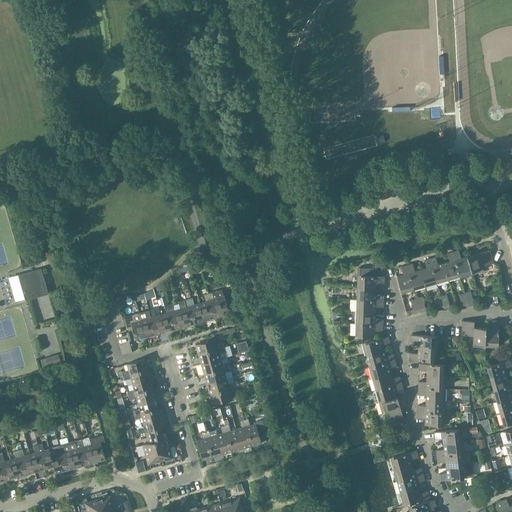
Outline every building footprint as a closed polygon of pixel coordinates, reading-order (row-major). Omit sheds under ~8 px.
[(511,154),(503,158),(507,172),(509,180),(511,179),(511,154)] [(490,250),(467,257),(472,275),(484,271),(483,269),(483,267),(489,265),(494,263),(490,250)] [(459,251),(453,252),(460,278),(472,275),(467,257),(461,258),(459,251)] [(444,263),(448,279),(449,282),(460,278),(453,252),(447,254),(449,262),(444,263)] [(204,255),(198,257),(202,271),(208,270),(204,255)] [(374,257),(374,269),(377,269),(382,269),(378,256),(376,257),(374,257)] [(430,259),(436,282),(448,279),(444,263),(438,265),(436,257),(430,259)] [(421,270),(425,285),(436,282),(430,259),(424,260),(426,268),(421,270)] [(413,264),(407,265),(413,289),(425,285),(421,270),(415,272),(413,264)] [(413,289),(407,265),(401,267),(403,275),(397,277),(401,292),(413,289)] [(41,269),(18,275),(25,301),(48,294),(41,269)] [(180,274),(173,275),(175,283),(181,281),(180,274)] [(385,276),(358,275),(357,288),(376,289),(376,283),(384,283),(385,276)] [(357,300),(384,301),(384,294),(376,294),(376,289),(357,288),(357,300)] [(222,290),(208,294),(215,318),(225,316),(223,310),(228,308),(225,296),(224,296),(222,290)] [(465,294),(468,306),(474,304),(471,292),(465,294)] [(206,302),(200,304),(205,321),(215,318),(208,294),(204,295),(206,302)] [(459,296),(461,304),(462,308),(468,306),(465,294),(459,296)] [(441,297),(444,309),(450,307),(447,295),(441,297)] [(435,298),(437,307),(438,311),(444,309),(441,297),(435,298)] [(195,324),(205,321),(200,304),(194,305),(192,298),(188,299),(195,324)] [(417,299),(420,312),(426,310),(423,298),(417,299)] [(178,302),(180,309),(185,327),(195,324),(188,299),(178,302)] [(410,301),(414,313),(420,312),(417,299),(410,301)] [(357,300),(356,312),(375,313),(376,307),(384,307),(384,301),(357,300)] [(173,304),(169,305),(176,330),(185,327),(180,309),(175,311),(173,304)] [(166,332),(176,330),(169,305),(164,306),(166,313),(161,315),(166,332)] [(153,309),(149,311),(156,335),(166,332),(161,315),(155,316),(153,309)] [(146,338),(156,335),(149,311),(139,313),(146,338)] [(383,325),(383,318),(375,318),(375,313),(356,312),(356,324),(383,325)] [(136,341),(146,338),(139,313),(124,318),(128,331),(133,329),(136,341)] [(485,347),(486,328),(474,328),(475,322),(462,321),(462,335),(473,336),(473,347),(485,347)] [(486,328),(485,347),(498,348),(499,321),(492,321),(492,329),(486,328)] [(383,331),(383,325),(356,324),(355,336),(374,337),(375,331),(383,331)] [(418,348),(437,349),(438,336),(410,335),(410,342),(418,343),(418,348)] [(362,344),(366,356),(384,351),(382,345),(390,343),(388,336),(362,344)] [(196,345),(198,355),(225,347),(224,343),(217,345),(215,339),(196,345)] [(247,344),(238,346),(240,353),(249,351),(247,344)] [(201,365),(221,359),(228,357),(225,347),(198,355),(201,365)] [(437,361),(437,349),(418,348),(418,354),(410,353),(410,360),(437,361)] [(384,351),(366,356),(369,367),(395,360),(393,354),(385,356),(384,351)] [(459,353),(449,356),(451,363),(461,359),(459,353)] [(58,355),(46,358),(48,366),(61,362),(58,355)] [(46,358),(39,360),(41,368),(48,366),(46,358)] [(122,372),(123,376),(147,369),(145,359),(127,364),(129,370),(122,372)] [(222,365),(221,359),(201,365),(204,374),(230,367),(229,363),(222,365)] [(372,379),(390,374),(389,368),(397,366),(395,360),(369,367),(372,379)] [(490,379),(506,374),(504,368),(511,366),(510,360),(487,367),(490,379)] [(446,377),(446,365),(419,364),(419,371),(427,371),(427,377),(446,377)] [(232,371),(230,367),(204,374),(207,384),(226,379),(225,373),(232,371)] [(131,379),(133,384),(150,379),(147,369),(123,376),(124,381),(131,379)] [(375,390),(401,383),(400,377),(392,379),(390,374),(372,379),(375,390)] [(490,379),(494,390),(511,384),(511,378),(507,380),(506,374),(490,379)] [(418,382),(418,388),(445,389),(446,377),(427,377),(426,382),(418,382)] [(127,392),(128,396),(153,389),(150,379),(133,384),(134,390),(127,392)] [(228,384),(226,379),(207,384),(210,394),(236,386),(235,382),(228,384)] [(375,390),(379,402),(397,397),(396,391),(403,389),(401,383),(375,390)] [(511,396),(511,391),(511,384),(494,390),(497,402),(511,397),(511,396)] [(237,391),(236,386),(210,394),(213,404),(229,399),(232,398),(230,393),(237,391)] [(445,389),(418,388),(418,395),(426,395),(426,400),(445,401),(445,389)] [(137,398),(138,404),(156,399),(153,389),(128,396),(130,400),(137,398)] [(397,397),(379,402),(382,414),(387,413),(390,424),(404,420),(397,397)] [(511,397),(497,402),(500,413),(511,409),(511,397)] [(133,411),(134,416),(159,409),(156,399),(138,404),(140,409),(133,411)] [(418,406),(417,412),(444,413),(445,401),(426,400),(426,406),(418,406)] [(142,418),(144,423),(161,418),(159,409),(134,416),(135,420),(142,418)] [(511,409),(500,413),(504,425),(511,422),(511,409)] [(417,412),(417,419),(425,419),(425,425),(444,426),(444,413),(417,412)] [(164,428),(161,418),(144,423),(145,429),(138,431),(140,435),(164,428)] [(248,419),(244,420),(252,446),(262,443),(256,424),(250,426),(248,419)] [(242,428),(236,430),(242,449),(252,446),(244,420),(240,421),(242,428)] [(232,452),(242,449),(236,430),(231,431),(229,424),(224,425),(232,452)] [(222,434),(217,435),(222,455),(232,452),(224,425),(220,427),(222,434)] [(149,443),(155,442),(167,438),(164,428),(140,435),(141,439),(148,437),(149,443)] [(442,439),(443,444),(462,442),(461,429),(434,432),(435,439),(442,439)] [(209,430),(205,431),(212,457),(222,455),(217,435),(211,437),(209,430)] [(202,460),(212,457),(205,431),(201,432),(203,439),(197,441),(202,460)] [(488,444),(489,448),(494,447),(497,446),(493,434),(486,436),(488,444)] [(91,445),(96,462),(106,460),(104,454),(108,453),(103,435),(89,439),(91,445)] [(167,438),(155,442),(161,461),(173,458),(167,438)] [(83,439),(79,441),(86,465),(96,462),(91,445),(85,446),(83,439)] [(79,441),(75,442),(69,443),(76,468),(86,465),(79,441)] [(155,442),(149,443),(143,445),(148,465),(161,461),(155,442)] [(436,450),(437,457),(463,454),(462,442),(443,444),(444,449),(436,450)] [(76,468),(69,443),(59,446),(66,471),(76,468)] [(52,456),(50,449),(44,451),(42,444),(38,445),(45,470),(54,467),(55,467),(52,456)] [(36,453),(30,455),(35,472),(45,470),(38,445),(34,446),(36,453)] [(54,467),(56,474),(66,471),(59,446),(50,449),(52,456),(55,467),(54,467)] [(22,449),(18,451),(25,475),(35,472),(30,455),(24,456),(22,449)] [(15,478),(25,475),(18,451),(14,452),(16,459),(10,460),(15,478)] [(412,465),(410,460),(418,458),(416,451),(390,458),(394,470),(412,465)] [(437,457),(437,463),(445,462),(446,468),(465,466),(463,454),(437,457)] [(3,455),(0,455),(0,461),(6,481),(15,478),(10,460),(5,462),(3,455)] [(141,462),(135,463),(138,473),(144,471),(141,462)] [(397,482),(423,474),(421,468),(413,470),(412,465),(394,470),(397,482)] [(466,478),(465,466),(446,468),(447,473),(439,474),(440,481),(466,478)] [(504,472),(496,474),(498,481),(506,479),(504,472)] [(400,493),(419,488),(417,483),(425,481),(423,474),(397,482),(400,493)] [(419,488),(400,493),(404,505),(430,498),(428,491),(420,493),(419,488)] [(170,499),(168,492),(162,494),(164,501),(170,499)] [(98,500),(101,511),(115,511),(111,496),(98,500)] [(240,497),(220,503),(222,511),(236,511),(244,510),(240,497)] [(506,499),(501,502),(505,511),(511,511),(511,505),(509,506),(506,499)] [(85,503),(87,511),(101,511),(98,500),(85,503)] [(434,500),(430,501),(408,507),(409,511),(434,511),(433,507),(436,506),(434,500)] [(505,511),(501,502),(495,504),(499,511),(497,511),(505,511)] [(222,511),(220,503),(210,506),(211,511),(222,511)]
